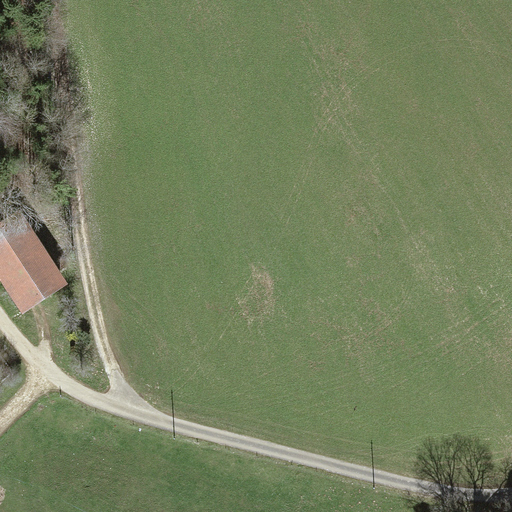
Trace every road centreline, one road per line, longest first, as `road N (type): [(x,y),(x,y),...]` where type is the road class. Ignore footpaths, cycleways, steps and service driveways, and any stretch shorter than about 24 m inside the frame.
road 1 (track): [(0,323),(39,369),(71,389),(399,484),(482,503),(511,500)]
road 2 (track): [(128,408),(96,328),(49,0)]
